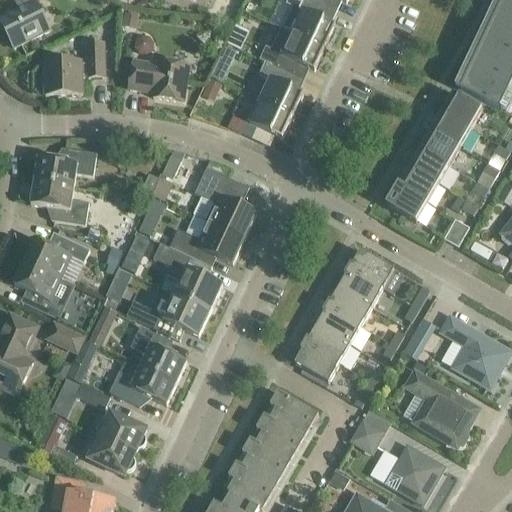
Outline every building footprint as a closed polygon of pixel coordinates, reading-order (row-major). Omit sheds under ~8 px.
[(36,0),(19,0),(24,8),(0,19),(15,50),(51,32),(36,2),(36,0)] [(326,23),(331,12),(306,0),(288,0),(287,4),(293,7),(282,30),(293,35),(326,51),(337,28),(326,23)] [(306,0),(331,12),(336,0),(347,6),(349,0),(306,0)] [(511,0),(505,0),(461,94),(502,113),(511,90),(511,0)] [(246,1),(242,11),(252,15),(254,9),(253,4),(246,1)] [(125,27),(136,29),(138,20),(127,18),(125,27)] [(326,51),(293,35),(283,57),(278,55),(273,68),(284,73),(289,62),(315,74),(326,51)] [(136,42),(135,50),(140,56),(148,57),(154,52),(155,44),(150,38),(142,37),(136,42)] [(82,65),(65,65),(45,66),(46,98),(83,97),(83,79),(89,79),(89,80),(106,80),(105,60),(105,46),(88,46),(88,66),(82,66),(82,65)] [(226,47),(221,57),(227,61),(233,58),(236,52),(226,47)] [(122,62),(120,70),(128,71),(130,64),(122,62)] [(135,65),(134,72),(130,91),(155,95),(154,100),(184,105),(190,68),(160,64),(159,69),(135,65)] [(261,104),(294,119),(305,96),(279,84),(284,73),(273,68),(265,64),(260,76),(271,82),(261,104)] [(210,81),(202,98),(215,104),(223,87),(210,81)] [(454,95),(443,114),(472,131),(483,112),(454,95)] [(294,119),(261,104),(251,125),(246,123),(241,136),(252,141),(258,130),(283,142),(294,119)] [(472,131),(443,114),(432,133),(461,150),(472,131)] [(432,133),(421,152),(450,169),(461,150),(432,133)] [(495,156),(507,163),(511,155),(506,152),(499,148),(495,156)] [(39,160),(35,184),(75,190),(77,177),(94,180),(98,157),(64,151),(64,153),(66,153),(64,164),(39,160)] [(450,169),(421,152),(410,170),(439,187),(450,169)] [(188,156),(174,153),(171,160),(163,178),(174,183),(182,165),(188,156)] [(199,189),(196,197),(202,200),(215,206),(216,210),(209,225),(246,242),(257,216),(242,209),(231,204),(229,199),(237,184),(230,181),(229,181),(233,173),(229,171),(226,170),(222,168),(218,167),(215,165),(211,164),(208,171),(199,189)] [(484,174),(496,181),(500,174),(488,166),(484,174)] [(410,170),(399,189),(428,206),(439,187),(410,170)] [(153,199),(154,197),(161,182),(150,177),(142,194),(153,199)] [(162,179),(161,182),(154,197),(166,203),(174,185),(162,179)] [(75,190),(35,184),(32,207),(57,211),(55,222),(53,222),(53,223),(86,229),(90,206),(73,203),(75,190)] [(511,187),(507,184),(497,200),(510,208),(511,204),(511,187)] [(473,193),(485,200),(490,192),(477,185),(473,193)] [(428,206),(399,189),(388,208),(417,225),(428,206)] [(154,202),(150,211),(162,216),(167,207),(154,202)] [(462,212),(474,219),(479,211),(467,204),(462,212)] [(456,222),(455,224),(445,242),(457,249),(467,231),(468,229),(456,222)] [(511,223),(502,236),(511,244),(511,258),(511,259),(511,258),(511,223)] [(143,224),(139,234),(149,239),(153,229),(143,224)] [(170,251),(192,261),(199,264),(204,253),(234,267),(246,242),(209,225),(202,239),(198,241),(179,232),(170,251)] [(91,230),(87,239),(97,243),(100,233),(91,230)] [(91,253),(73,244),(55,236),(49,248),(36,242),(26,264),(60,280),(70,259),(85,266),(91,253)] [(192,261),(170,251),(162,246),(154,261),(171,269),(167,278),(181,285),(175,297),(212,314),(223,289),(185,271),(190,261),(192,262),(192,261)] [(112,250),(107,265),(118,269),(123,254),(112,250)] [(384,292),(395,273),(361,253),(354,267),(355,268),(352,274),(384,292)] [(60,280),(26,264),(15,287),(28,293),(22,305),(58,322),(64,309),(49,302),(60,280)] [(384,292),(352,274),(349,279),(347,278),(339,291),(373,311),(384,292)] [(424,290),(412,309),(419,313),(431,294),(424,290)] [(330,311),(362,330),(373,311),(339,291),(332,304),(334,305),(330,311)] [(200,339),(212,314),(175,297),(169,310),(155,303),(151,312),(134,304),(128,319),(158,333),(159,332),(157,331),(162,322),(200,339)] [(412,326),(419,313),(412,309),(405,322),(412,326)] [(362,330),(330,311),(327,317),(325,316),(318,329),(351,348),(362,330)] [(0,389),(16,397),(17,395),(19,396),(34,365),(25,360),(39,330),(11,317),(0,340),(0,389)] [(511,355),(451,320),(442,336),(466,350),(454,371),(491,392),(511,355)] [(48,342),(79,357),(86,341),(55,327),(48,342)] [(147,358),(141,370),(178,386),(188,365),(165,354),(170,344),(171,345),(172,343),(141,329),(131,350),(147,358)] [(351,348),(318,329),(310,342),(312,343),(309,348),(340,367),(351,348)] [(398,350),(405,338),(397,333),(390,346),(398,350)] [(82,385),(98,350),(86,344),(69,380),(82,385)] [(414,345),(408,354),(409,355),(408,358),(416,363),(417,360),(418,360),(424,350),(414,345)] [(398,350),(390,346),(382,358),(391,363),(398,350)] [(340,367),(309,348),(305,354),(303,353),(296,367),(329,386),(340,367)] [(61,361),(53,378),(65,384),(73,366),(61,361)] [(417,364),(413,371),(423,377),(428,370),(417,364)] [(167,408),(178,386),(141,370),(136,382),(120,374),(110,395),(141,409),(141,408),(140,408),(145,397),(167,408)] [(376,371),(369,384),(376,388),(383,376),(376,371)] [(466,436),(472,424),(479,413),(416,376),(408,390),(429,403),(421,417),(417,414),(414,415),(410,422),(457,450),(458,449),(459,449),(463,448),(468,440),(467,436),(466,436)] [(376,388),(369,384),(362,396),(369,400),(376,388)] [(112,400),(83,386),(76,400),(105,413),(112,400)] [(210,511),(264,511),(320,418),(279,395),(279,396),(284,399),(228,495),(231,496),(223,509),(215,504),(210,511)] [(365,407),(369,400),(362,396),(355,408),(359,410),(362,411),(365,407)] [(371,413),(352,445),(362,450),(366,444),(377,450),(391,425),(371,413)] [(147,432),(129,424),(111,415),(100,439),(136,456),(147,432)] [(34,416),(28,422),(31,430),(39,432),(45,426),(42,418),(34,416)] [(34,452),(50,459),(73,470),(78,459),(57,449),(63,437),(45,428),(34,452)] [(89,462),(107,471),(125,479),(136,456),(100,439),(89,462)] [(424,508),(445,471),(408,449),(386,486),(424,508)] [(336,473),(329,484),(343,493),(350,481),(336,473)] [(114,511),(116,503),(82,497),(84,484),(57,479),(52,509),(66,511),(65,511),(114,511)] [(383,511),(384,510),(375,504),(373,507),(358,498),(349,511),(383,511)]
